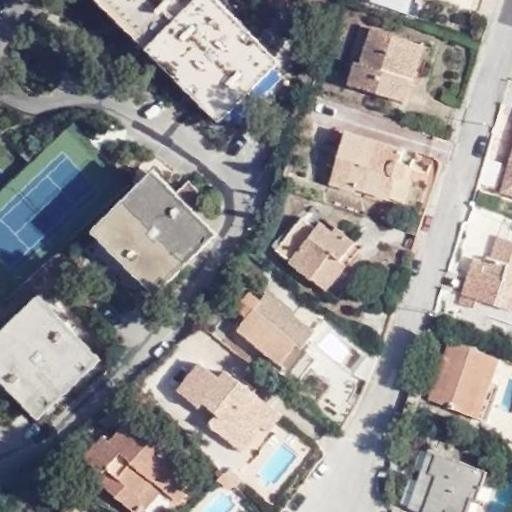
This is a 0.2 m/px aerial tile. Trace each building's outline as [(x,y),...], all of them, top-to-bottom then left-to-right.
[(276,67),(207,0),(108,0),(226,114),(276,67)] [(421,15),(375,0),(372,0),(362,34),(358,33),(352,54),(400,70),(407,47),(411,49),(421,15)] [(330,183),(403,203),(414,169),(407,167),(400,161),(404,150),(345,133),(330,183)] [(511,156),(501,192),(511,195),(511,156)] [(160,178),(100,238),(150,289),(211,229),(160,178)] [(326,291),(346,266),(341,261),(355,244),(336,228),(332,233),(321,224),(317,229),(304,218),(277,251),(326,291)] [(511,311),(511,310),(511,242),(497,238),(490,258),(485,257),(482,266),(472,263),(468,277),(449,271),(443,288),(462,294),(459,304),(474,309),(477,300),(511,311)] [(250,293),(237,309),(248,318),(238,330),(281,364),(296,346),(301,350),(303,348),(315,333),(267,294),(260,302),(250,293)] [(44,304),(0,345),(0,378),(33,413),(93,355),(44,304)] [(492,382),(500,360),(450,342),(429,400),(479,418),(492,382)] [(296,346),(281,364),(292,373),(309,352),(303,348),(301,350),(296,346)] [(260,427),(274,409),(226,373),(221,380),(200,364),(179,392),(198,407),(201,403),(218,416),(210,427),(234,445),(252,421),(260,427)] [(331,375),(306,410),(338,436),(357,406),(349,400),(355,391),(331,375)] [(492,382),(479,418),(487,421),(500,385),(492,382)] [(281,415),(274,409),(260,427),(267,433),(281,415)] [(196,481),(128,421),(109,443),(103,438),(85,459),(102,474),(97,480),(133,511),(143,511),(163,489),(178,502),(196,481)] [(252,421),(234,445),(241,451),(260,427),(252,421)] [(478,501),(488,472),(429,450),(408,508),(419,511),(447,511),(448,511),(468,511),(473,499),(478,501)] [(230,468),(225,473),(235,484),(237,486),(242,481),(230,468)] [(235,484),(225,473),(218,480),(229,491),(235,484)]
